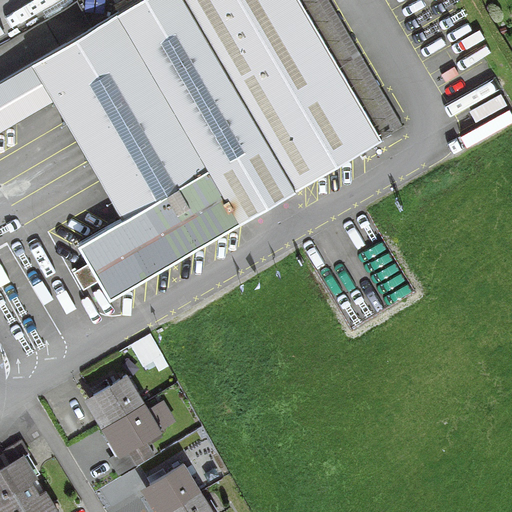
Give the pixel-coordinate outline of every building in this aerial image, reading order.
[(378,137),(297,0),(133,0),(0,79),(0,128),(51,98),(121,218),(76,244),(107,298),(378,137)] [(156,334),(138,343),(148,363),(166,354),(156,334)] [(99,409),(93,413),(101,425),(140,402),(123,375),(90,395),(99,409)] [(145,410),(140,402),(101,425),(108,438),(114,434),(132,462),(148,453),(140,438),(170,421),(159,402),(145,410)] [(0,468),(0,510),(1,511),(33,511),(49,503),(42,491),(35,494),(26,480),(33,476),(21,456),(25,454),(18,440),(3,449),(10,462),(0,468)] [(156,498),(150,502),(155,511),(161,511),(197,491),(180,463),(147,483),(156,498)] [(209,511),(197,491),(161,511),(209,511)] [(54,511),(49,503),(33,511),(54,511)]
